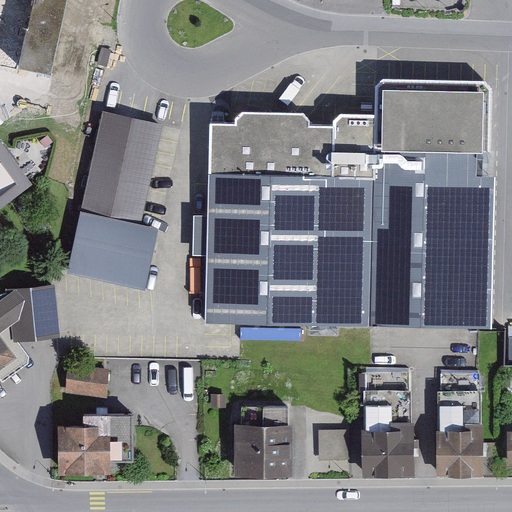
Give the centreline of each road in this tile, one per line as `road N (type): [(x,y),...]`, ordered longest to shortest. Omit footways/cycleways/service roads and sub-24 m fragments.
road 1 (tertiary): [(511,503),(30,511)]
road 2 (residential): [(255,27),(511,38)]
